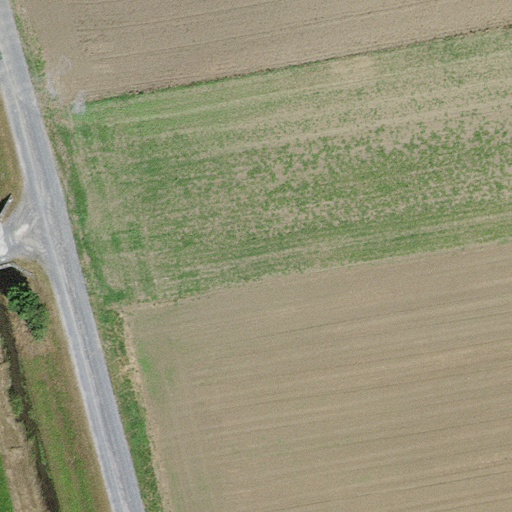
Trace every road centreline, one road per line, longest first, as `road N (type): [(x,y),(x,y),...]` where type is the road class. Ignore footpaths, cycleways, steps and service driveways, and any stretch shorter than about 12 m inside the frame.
road 1 (track): [(121,511),(50,242)]
road 2 (track): [(50,242),(0,53)]
